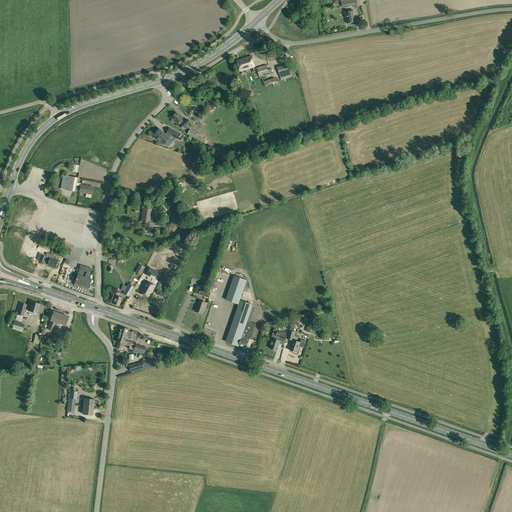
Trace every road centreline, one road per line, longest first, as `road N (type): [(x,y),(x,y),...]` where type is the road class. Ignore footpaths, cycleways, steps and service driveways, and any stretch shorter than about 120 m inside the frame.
road 1 (primary): [(511,454),(95,308)]
road 2 (track): [(511,65),(468,169),(511,359)]
road 3 (unclassified): [(255,21),(273,38),(298,43),(511,9)]
road 4 (unclassified): [(96,511),(113,363),(92,322),(95,308)]
road 5 (residential): [(104,206),(122,151),(160,107),(161,81)]
